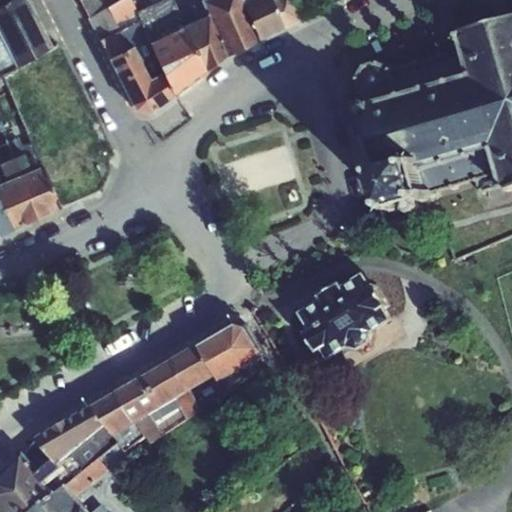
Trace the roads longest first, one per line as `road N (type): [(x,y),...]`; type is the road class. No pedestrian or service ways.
road 1 (residential): [(222,279),(330,220),(343,198),(340,170),(301,72)]
road 2 (residential): [(0,437),(235,298)]
road 3 (residential): [(168,197),(0,271)]
road 4 (residential): [(58,0),(144,160)]
road 5 (residential): [(144,160),(229,102),(301,72)]
